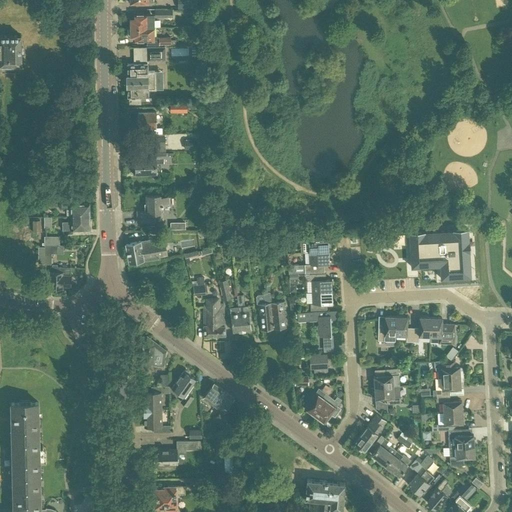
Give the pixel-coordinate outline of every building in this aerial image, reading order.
[(177,0),(178,8),(196,8),(195,0),(177,0)] [(128,21),(128,27),(154,27),(154,14),(145,14),(145,13),(133,14),(133,18),(130,18),(130,21),(128,21)] [(154,27),(128,27),(128,33),(130,33),(130,35),(133,35),(133,40),(146,40),(146,39),(154,39),(154,36),(154,27)] [(0,35),(0,65),(2,65),(2,71),(18,70),(18,65),(22,64),(21,35),(0,35)] [(146,47),(146,60),(165,60),(165,46),(146,47)] [(191,54),(177,54),(177,62),(191,62),(191,54)] [(127,74),(126,74),(126,85),(127,85),(127,96),(129,96),(129,102),(140,102),(140,96),(147,95),(147,88),(153,88),(153,71),(147,71),(147,63),(127,64),(127,74)] [(170,103),(170,111),(187,111),(187,102),(170,103)] [(138,112),(138,128),(156,127),(156,112),(138,112)] [(145,137),(146,145),(165,144),(164,136),(145,137)] [(184,141),(184,149),(197,149),(197,140),(184,141)] [(162,158),(155,158),(134,158),(134,173),(139,173),(139,174),(146,174),(146,172),(160,172),(160,166),(162,166),(162,158)] [(44,193),(44,202),(58,202),(57,193),(44,193)] [(136,210),(136,221),(154,221),(154,218),(162,218),(162,205),(168,205),(168,196),(159,196),(159,194),(145,194),(145,210),(136,210)] [(71,206),(71,216),(80,215),(80,219),(90,219),(90,203),(72,204),(72,198),(62,198),(62,206),(71,206)] [(80,215),(71,216),(71,220),(63,221),(63,229),(71,229),(71,230),(91,229),(90,219),(80,219),(80,215)] [(425,231),(409,232),(411,267),(440,266),(441,278),(471,277),(470,253),(471,253),(470,241),(469,241),(468,229),(453,230),(453,231),(425,233),(425,231)] [(308,252),(328,251),(328,239),(322,240),(322,233),(305,234),(306,241),(308,241),(308,252)] [(44,236),(44,245),(52,245),(57,245),(58,245),(58,236),(44,236)] [(124,244),(128,263),(158,257),(159,256),(167,255),(164,239),(149,241),(148,240),(140,241),(124,244)] [(52,245),(44,245),(44,247),(44,263),(44,264),(51,264),(51,253),(52,253),(57,253),(57,245),(52,245)] [(110,259),(120,259),(120,246),(110,246),(110,259)] [(183,254),(184,259),(185,259),(189,258),(198,255),(198,251),(197,250),(183,254)] [(328,251),(308,252),(309,264),(304,264),(304,272),(324,271),(324,263),(329,263),(328,251)] [(51,266),(49,287),(63,288),(63,285),(71,286),(72,267),(51,266)] [(311,280),(311,292),(331,291),(331,279),(325,279),(325,273),(308,274),(308,280),(311,280)] [(193,284),(194,293),(206,291),(205,283),(204,283),(204,277),(197,278),(197,281),(198,284),(193,284)] [(219,281),(224,300),(231,298),(227,280),(219,281)] [(332,303),(331,291),(311,292),(312,303),(310,303),(310,310),(315,310),(315,304),(332,303)] [(273,327),(271,302),(270,302),(269,292),(265,292),(263,294),(257,295),(255,297),(256,304),(258,304),(260,329),(273,327)] [(236,296),(238,306),(241,331),(250,330),(247,305),(244,306),(243,295),(236,296)] [(203,305),(203,336),(214,336),(224,335),(223,304),(220,304),(219,299),(213,299),(205,299),(206,304),(203,305)] [(271,302),(273,327),(285,326),(283,301),(271,302)] [(241,331),(238,306),(229,307),(232,332),(241,331)] [(297,318),(298,321),(318,320),(319,336),(322,336),(323,346),(333,345),(332,335),(331,335),(330,319),(337,319),(336,310),(297,312),(297,314),(297,316),(297,318)] [(394,335),(395,316),(384,316),(384,327),(377,327),(377,341),(394,341),(394,335)] [(405,341),(412,342),(412,328),(406,327),(406,316),(395,316),(394,335),(406,335),(405,341)] [(412,328),(412,342),(418,342),(418,335),(429,336),(430,317),(419,317),(418,328),(412,328)] [(430,317),(429,336),(429,342),(453,343),(453,324),(441,324),(441,317),(430,317)] [(142,364),(151,366),(151,363),(164,365),(167,350),(147,336),(143,337),(142,364)] [(310,355),(310,368),(328,367),(327,354),(310,355)] [(441,378),(459,377),(463,376),(463,375),(463,373),(462,371),(462,368),(462,367),(460,367),(459,366),(456,366),(455,360),(451,360),(434,360),(435,367),(436,367),(436,369),(437,371),(438,378),(441,378)] [(373,376),(374,387),(392,386),(397,386),(398,386),(398,369),(383,369),(384,375),(373,376)] [(172,387),(185,396),(182,401),(188,405),(193,398),(187,393),(197,379),(184,370),(172,387)] [(435,389),(436,395),(449,394),(449,389),(460,388),(460,387),(463,386),(463,384),(463,382),(463,381),(463,379),(463,376),(459,377),(441,378),(442,389),(435,389)] [(293,377),(294,386),(307,385),(307,377),(293,377)] [(214,382),(204,396),(223,411),(234,397),(214,382)] [(392,386),(374,387),(374,391),(371,391),(372,397),(374,397),(374,398),(385,398),(385,404),(399,403),(399,397),(398,397),(397,386),(392,386)] [(336,401),(334,400),(319,389),(305,408),(306,408),(305,409),(310,413),(311,412),(316,415),(325,404),(326,405),(328,402),(332,406),(336,401)] [(144,402),(144,409),(162,409),(161,392),(144,392),(144,402)] [(449,394),(436,395),(436,402),(443,401),(443,412),(461,411),(461,400),(450,401),(449,394)] [(341,399),(337,396),(334,400),(336,401),(332,406),(328,402),(326,405),(325,404),(316,415),(323,421),(324,421),(326,420),(326,419),(330,414),(334,417),(341,408),(336,405),(341,399)] [(194,401),(188,410),(194,414),(200,404),(194,401)] [(56,511),(52,508),(41,508),(38,402),(11,402),(13,511),(56,511)] [(162,409),(144,409),(144,415),(145,415),(145,426),(162,426),(162,409)] [(216,417),(231,429),(230,419),(221,411),(216,417)] [(462,423),(461,411),(443,412),(444,423),(432,424),(432,431),(447,430),(451,429),(451,424),(462,423)] [(377,414),(373,419),(380,425),(382,426),(386,421),(384,420),(377,414)] [(368,425),(368,426),(377,433),(377,432),(382,426),(380,425),(373,419),(368,425)] [(367,425),(354,443),(364,450),(368,444),(372,447),(375,443),(371,440),(377,433),(368,426),(367,425)] [(448,447),(473,445),(472,434),(461,435),(461,429),(451,429),(447,430),(448,447)] [(396,439),(402,443),(405,439),(407,436),(402,432),(396,439)] [(436,434),(428,434),(428,442),(436,442),(436,434)] [(405,439),(402,443),(407,448),(411,443),(405,439)] [(177,440),(177,449),(198,449),(198,440),(177,440)] [(374,450),(371,454),(378,459),(377,461),(382,466),(384,464),(385,465),(393,454),(396,450),(390,445),(390,446),(387,449),(379,444),(378,446),(375,443),(372,447),(372,448),(374,450)] [(474,457),(473,445),(448,447),(449,464),(463,464),(463,457),(474,457)] [(177,463),(177,449),(154,449),(154,452),(152,453),(151,455),(151,457),(152,459),(154,461),(154,463),(156,463),(157,467),(158,468),(174,468),(175,467),(175,463),(177,463)] [(386,466),(385,467),(391,472),(392,470),(399,476),(407,465),(400,459),(403,455),(396,450),(393,454),(385,465),(386,466)] [(420,464),(419,464),(422,467),(425,469),(433,459),(428,455),(427,455),(422,461),(420,464)] [(183,467),(191,469),(192,459),(185,458),(183,467)] [(425,469),(422,467),(408,484),(419,494),(434,477),(425,469)] [(216,490),(226,490),(225,478),(216,479),(216,490)] [(444,478),(430,494),(432,495),(427,500),(429,502),(428,503),(433,507),(434,506),(435,507),(450,490),(444,485),(448,481),(444,478)] [(305,497),(311,498),(309,511),(337,511),(338,509),(343,510),(345,483),(307,479),(305,497)] [(476,488),(467,480),(457,490),(466,499),(476,488)] [(155,489),(156,505),(165,505),(165,507),(165,511),(176,511),(176,507),(177,507),(177,493),(184,492),(184,485),(164,486),(164,488),(155,489)] [(464,511),(466,511),(467,511),(471,506),(459,495),(454,500),(455,501),(451,505),(450,505),(446,509),(447,510),(445,511),(464,511)]
